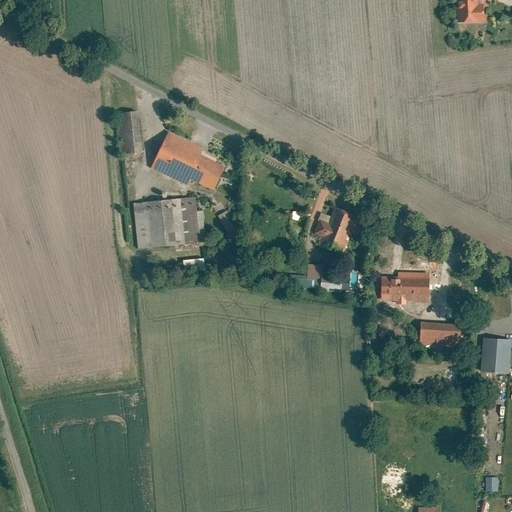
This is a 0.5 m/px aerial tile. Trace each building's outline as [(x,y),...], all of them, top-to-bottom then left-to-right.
[(455,0),(456,24),(483,23),(482,5),(477,5),(477,0),(455,0)] [(121,157),(141,154),(136,113),(116,115),(121,157)] [(202,150),(168,133),(151,169),(188,187),(190,182),(212,193),(224,168),(199,156),(202,150)] [(302,188),(297,185),(293,191),(299,194),(302,188)] [(196,213),(194,198),(133,205),(138,251),(205,243),(202,212),(196,213)] [(339,254),(351,226),(354,228),(358,220),(354,218),(355,217),(334,208),(327,224),(319,221),(313,235),(321,238),(318,246),(339,254)] [(217,217),(227,234),(236,229),(226,212),(217,217)] [(203,260),(182,262),(183,275),(204,272),(203,260)] [(320,268),(307,267),(306,278),(305,289),(318,290),(320,268)] [(381,282),(381,301),(396,301),(396,305),(405,305),(405,301),(417,301),(417,303),(428,303),(427,275),(401,275),(401,282),(381,282)] [(290,288),(305,289),(306,278),(291,277),(290,288)] [(344,286),(320,285),(320,292),(343,293),(344,286)] [(459,327),(420,325),(419,346),(458,348),(459,327)] [(508,376),(510,341),(483,340),(481,374),(508,376)] [(454,352),(442,352),(441,362),(454,363),(454,352)] [(486,477),(486,491),(498,492),(498,477),(486,477)]
